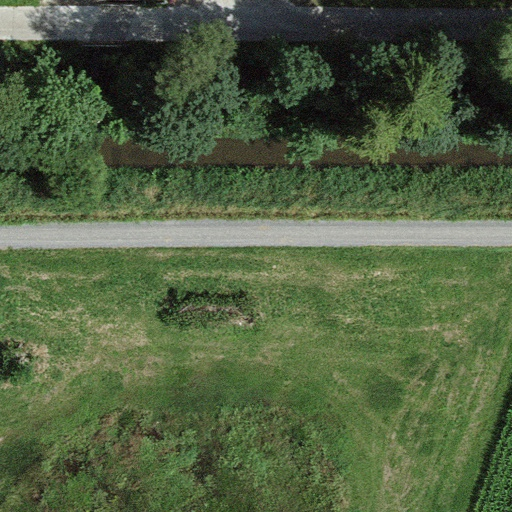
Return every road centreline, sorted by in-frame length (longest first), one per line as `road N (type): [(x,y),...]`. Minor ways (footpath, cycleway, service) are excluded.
road 1 (track): [(0,236),(511,236)]
road 2 (track): [(511,31),(234,29),(240,0)]
road 3 (track): [(0,28),(234,29)]
